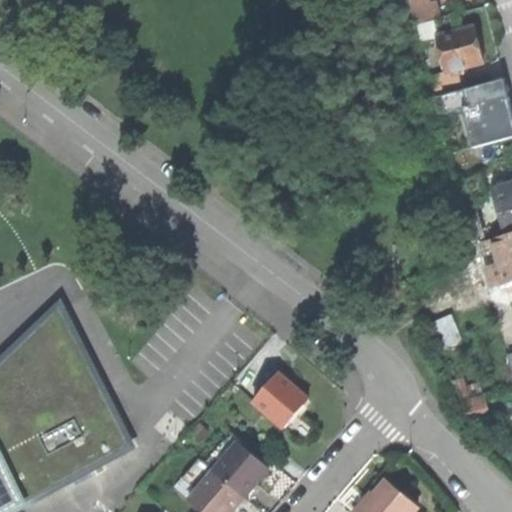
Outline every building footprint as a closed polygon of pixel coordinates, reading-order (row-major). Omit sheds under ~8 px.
[(411,0),(413,8),(424,6),(423,0),(411,0)] [(428,21),(424,6),(413,8),(417,24),(428,21)] [(439,39),(448,74),(486,65),(482,48),(477,29),(439,39)] [(511,136),(511,122),(501,80),(440,96),(444,112),(462,108),(472,147),(511,136)] [(456,183),(461,207),(475,204),(474,200),(488,197),(483,177),(456,183)] [(511,186),(497,191),(498,198),(511,194),(511,186)] [(511,194),(498,198),(509,237),(511,236),(511,194)] [(511,236),(509,237),(495,241),(507,285),(511,283),(511,236)] [(493,289),(507,285),(495,241),(481,244),(493,289)] [(23,505),(130,446),(109,408),(113,405),(60,310),(0,366),(0,511),(11,511),(13,511),(10,506),(21,500),(23,505)] [(253,399),(283,426),(294,414),(307,399),(277,372),(253,399)] [(464,400),(467,417),(491,414),(489,397),(464,400)] [(215,472),(244,497),(257,483),(270,467),(241,442),(215,472)] [(231,511),(233,511),(244,497),(215,472),(191,500),(205,511),(231,511)] [(358,511),(411,511),(416,506),(386,480),(370,499),(358,511)]
